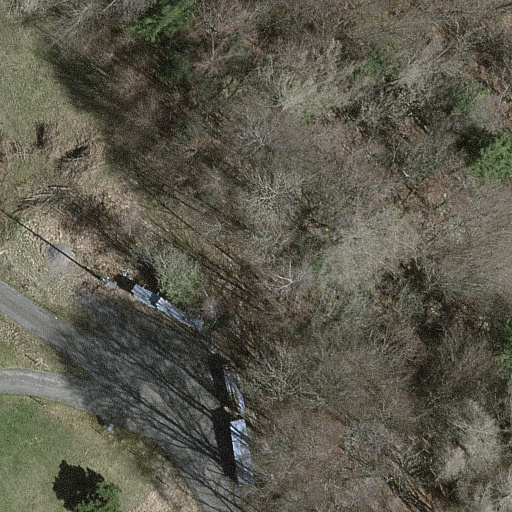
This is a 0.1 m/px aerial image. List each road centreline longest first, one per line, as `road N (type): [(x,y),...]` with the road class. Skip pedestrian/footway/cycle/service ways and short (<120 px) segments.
road 1 (track): [(0,293),(174,427),(225,511)]
road 2 (track): [(0,382),(118,412),(138,396)]
